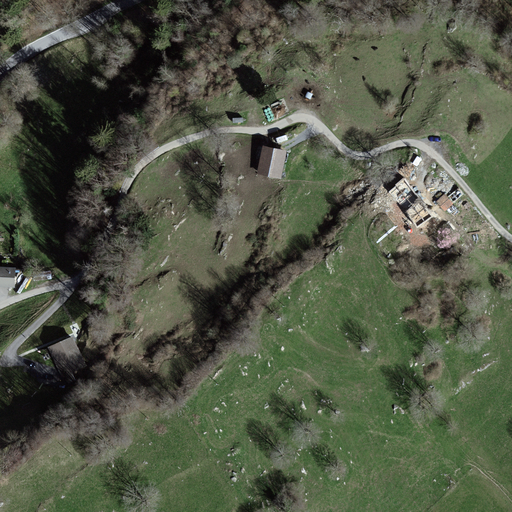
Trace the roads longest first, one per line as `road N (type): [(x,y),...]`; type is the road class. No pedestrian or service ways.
road 1 (unclassified): [(412,143),(357,155),(301,117),(176,143),(134,173),(83,273),(0,305)]
road 2 (tertiary): [(0,72),(130,0)]
